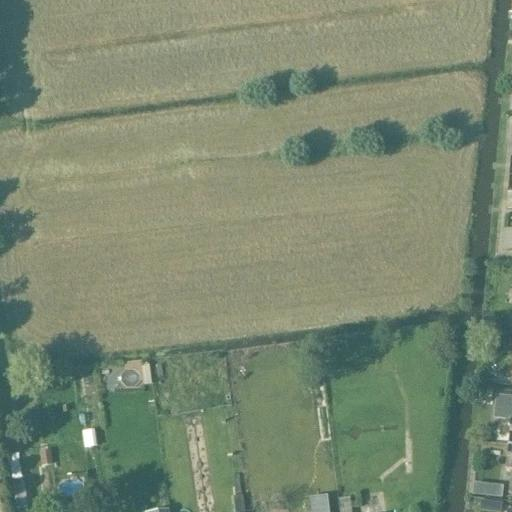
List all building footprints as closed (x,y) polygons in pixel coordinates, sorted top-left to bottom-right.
[(511,231),(503,232),(504,253),(511,252),(511,231)] [(389,350),(369,351),(369,371),(390,371),(389,350)] [(150,366),(144,367),(146,386),(153,385),(150,366)] [(49,451),(40,452),(42,467),(51,466),(49,451)] [(25,485),(14,487),(17,509),(28,508),(25,485)] [(502,499),(503,488),(473,485),(473,496),(502,499)] [(244,511),(243,498),(233,500),(234,511),(244,511)] [(310,500),(311,511),(328,511),(327,498),(310,500)] [(479,511),(500,511),(502,506),(481,503),(479,511)]
